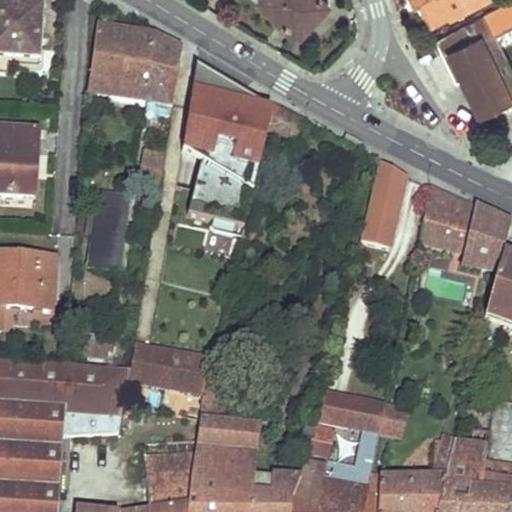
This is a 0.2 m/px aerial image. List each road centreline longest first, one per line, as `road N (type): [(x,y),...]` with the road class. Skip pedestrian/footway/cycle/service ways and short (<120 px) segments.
road 1 (secondary): [(335,110),(148,0)]
road 2 (secondary): [(511,198),(335,110)]
